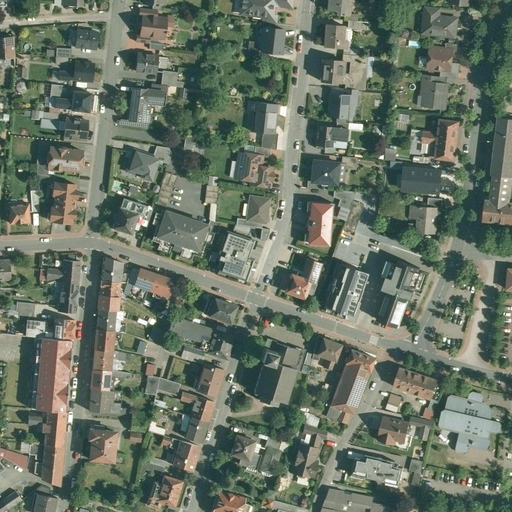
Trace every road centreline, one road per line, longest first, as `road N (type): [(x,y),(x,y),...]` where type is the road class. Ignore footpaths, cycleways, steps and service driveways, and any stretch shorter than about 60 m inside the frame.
road 1 (residential): [(309,0),(287,207),(258,298)]
road 2 (residential): [(92,241),(63,511)]
road 3 (tertiary): [(495,0),(455,250)]
road 4 (residential): [(116,16),(92,241)]
road 5 (residential): [(258,298),(190,511)]
road 6 (residential): [(398,348),(322,480),(314,511)]
road 7 (unclassified): [(92,241),(258,298)]
road 8 (unclassified): [(258,298),(398,348)]
